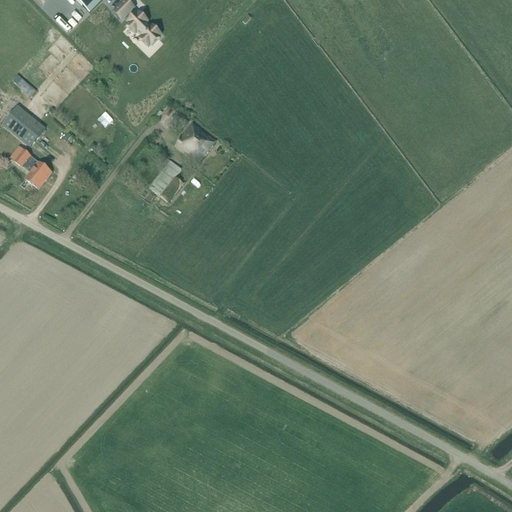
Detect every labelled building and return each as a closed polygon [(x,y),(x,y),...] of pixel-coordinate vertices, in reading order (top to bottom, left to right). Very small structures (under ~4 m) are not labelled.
[(75,0),(90,15),(104,0),(75,0)] [(127,2),(114,14),(121,22),(125,19),(129,23),(128,24),(129,25),(127,27),(135,36),(137,33),(142,38),(140,40),(148,49),(151,47),(152,48),(160,40),(159,38),(161,36),(152,28),(150,30),(146,25),(148,23),(139,15),(137,17),(136,16),(135,17),(131,13),(134,9),(127,2)] [(17,77),(13,82),(32,98),(36,94),(37,93),(18,76),(17,77)] [(18,108),(2,127),(31,149),(46,130),(18,108)] [(183,118),(178,124),(185,129),(189,123),(183,118)] [(217,143),(193,125),(176,147),(200,166),(217,143)] [(23,152),(14,163),(22,169),(24,167),(32,173),(26,181),(39,191),(52,174),(39,164),(31,158),(23,152)] [(170,162),(149,189),(169,205),(184,186),(175,179),(182,171),(170,162)] [(77,173),(73,179),(78,182),(82,176),(77,173)]
